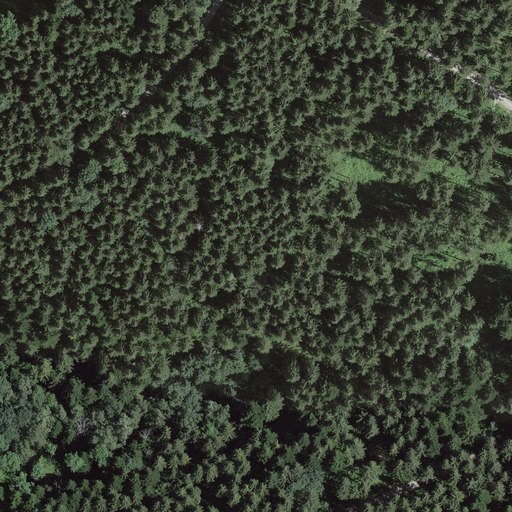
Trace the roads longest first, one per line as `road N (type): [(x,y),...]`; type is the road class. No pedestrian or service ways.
road 1 (track): [(220,0),(165,78),(87,138),(0,184)]
road 2 (track): [(511,107),(344,0)]
road 3 (track): [(511,434),(357,511)]
